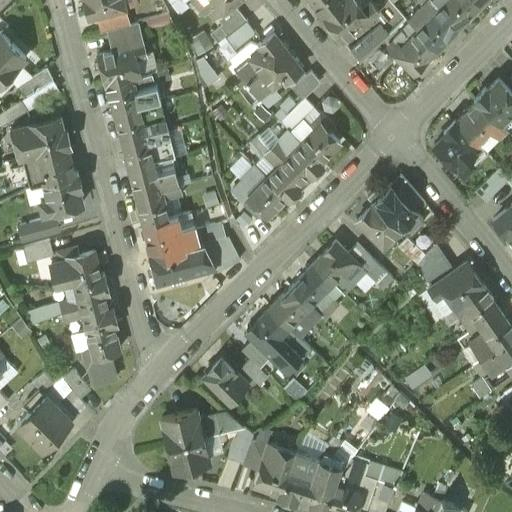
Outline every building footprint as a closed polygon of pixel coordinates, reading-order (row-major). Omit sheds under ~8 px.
[(123,0),(84,0),(88,14),(98,12),(125,4),(123,0)] [(163,0),(162,0),(144,7),(148,16),(167,9),(163,0)] [(215,0),(217,2),(211,7),(217,14),(234,0),(215,0)] [(313,0),(314,0),(313,1),(322,14),(339,0),(313,0)] [(339,0),(322,14),(342,39),(379,11),(370,0),(361,7),(355,0),(339,0)] [(440,7),(432,0),(429,0),(410,20),(418,29),(418,30),(436,48),(459,25),(440,7)] [(446,0),(440,7),(459,25),(481,3),(477,0),(446,0)] [(125,4),(98,12),(102,29),(109,27),(129,22),(125,4)] [(233,12),(216,25),(223,34),(240,21),(233,12)] [(129,22),(109,27),(115,47),(143,40),(138,20),(129,22)] [(381,24),(350,49),(359,61),(388,34),(381,24)] [(191,34),(199,50),(215,42),(207,26),(191,34)] [(26,55),(1,30),(0,30),(0,66),(7,74),(26,55)] [(273,30),(258,42),(261,46),(249,56),(261,70),(287,48),(273,30)] [(410,37),(395,52),(414,71),(436,48),(418,30),(410,37)] [(404,31),(389,46),(395,52),(410,37),(404,31)] [(115,47),(98,51),(106,81),(140,72),(136,55),(146,52),(143,40),(115,47)] [(287,48),(261,70),(267,77),(273,84),(283,75),(286,79),(302,66),(287,48)] [(249,56),(236,66),(241,73),(240,74),(247,82),(261,70),(249,56)] [(47,64),(18,83),(27,93),(53,76),(47,64)] [(140,72),(106,81),(110,96),(111,96),(115,108),(139,102),(139,103),(162,97),(158,82),(135,88),(133,81),(142,79),(142,81),(153,79),(151,69),(140,72)] [(261,70),(247,82),(252,89),(267,77),(261,70)] [(311,70),(292,85),(302,97),(319,80),(311,70)] [(511,91),(498,78),(488,88),(486,86),(474,98),(476,100),(477,99),(496,118),(500,122),(511,109),(511,91)] [(289,93),(280,101),(286,108),(295,99),(289,93)] [(23,97),(0,110),(0,116),(3,121),(28,105),(23,97)] [(139,102),(115,108),(122,137),(146,130),(165,125),(169,124),(162,97),(139,103),(139,102)] [(457,120),(456,121),(475,139),(476,138),(492,122),(496,118),(477,99),(476,100),(457,120)] [(320,110),(309,122),(315,129),(302,142),(320,159),(340,139),(329,128),(333,123),(320,110)] [(60,112),(29,120),(29,119),(12,124),(20,155),(24,153),(28,152),(67,142),(67,143),(71,143),(67,127),(63,127),(60,112)] [(455,117),(443,129),(446,132),(435,143),(463,171),(472,162),(466,156),(475,147),(480,142),(476,138),(475,139),(456,121),(457,120),(455,117)] [(500,122),(496,118),(492,122),(495,124),(493,130),(499,135),(506,128),(500,122)] [(165,125),(146,130),(148,137),(152,136),(155,138),(167,135),(165,125)] [(146,130),(122,137),(129,165),(153,159),(148,137),(146,130)] [(302,142),(291,131),(281,141),(292,152),(285,159),(303,176),(308,171),(311,174),(323,161),(320,159),(302,142)] [(281,141),(278,139),(272,146),(285,159),(292,152),(281,141)] [(67,142),(28,152),(24,153),(32,183),(44,180),(75,172),(74,171),(67,143),(67,142)] [(488,150),(480,142),(475,147),(483,155),(488,150)] [(285,159),(272,146),(265,152),(278,165),(285,159)] [(252,161),(241,150),(235,156),(246,168),(252,161)] [(153,159),(129,165),(136,193),(160,187),(159,180),(153,159)] [(278,165),(268,176),(286,193),(285,194),(288,197),(300,185),(297,182),(303,176),(285,159),(278,165)] [(256,164),(249,171),(250,173),(236,187),(241,191),(238,195),(251,208),(256,203),(266,213),(285,194),(286,193),(268,176),(256,164)] [(499,165),(476,188),(486,198),(509,175),(499,165)] [(75,172),(44,180),(48,196),(40,198),(43,210),(82,200),(78,186),(82,185),(78,170),(74,171),(75,172)] [(177,173),(165,176),(163,179),(159,180),(160,187),(180,182),(177,173)] [(180,182),(160,187),(162,194),(166,192),(169,194),(182,191),(180,182)] [(415,208),(389,183),(373,199),(399,225),(415,208)] [(160,187),(136,193),(144,221),(168,215),(162,194),(160,187)] [(399,225),(373,199),(356,217),(382,243),(399,225)] [(511,202),(493,217),(511,240),(511,202)] [(52,213),(19,223),(23,238),(56,228),(52,213)] [(168,215),(144,221),(147,234),(145,235),(149,250),(184,240),(182,233),(173,235),(168,215)] [(221,219),(198,225),(199,230),(182,233),(184,240),(185,244),(203,239),(225,233),(221,219)] [(424,250),(406,233),(397,242),(417,259),(424,250)] [(228,234),(203,239),(216,264),(219,269),(240,257),(228,234)] [(336,238),(313,260),(332,279),(343,289),(364,268),(363,267),(364,265),(347,249),(336,238)] [(184,240),(149,250),(157,280),(216,264),(203,239),(185,244),(184,240)] [(25,257),(53,251),(50,240),(23,246),(25,257)] [(366,250),(356,240),(347,249),(364,265),(363,267),(364,268),(382,286),(392,276),(380,264),(366,250)] [(434,240),(426,249),(415,262),(427,280),(450,264),(434,240)] [(388,256),(373,242),(366,250),(380,264),(388,256)] [(93,247),(78,251),(77,245),(58,250),(61,259),(51,262),(57,285),(75,280),(100,274),(100,273),(93,247)] [(466,259),(428,286),(435,296),(444,289),(455,304),(462,299),(484,284),(466,259)] [(313,260),(291,283),(310,302),(323,288),(332,279),(313,260)] [(100,274),(75,280),(78,294),(81,303),(106,297),(104,289),(108,288),(104,272),(100,273),(100,274)] [(310,302),(291,283),(269,306),(288,324),(299,334),(320,312),(318,310),(310,302)] [(484,284),(462,299),(466,305),(479,323),(499,309),(492,298),(493,298),(484,284)] [(323,288),(310,302),(318,310),(331,296),(323,288)] [(78,294),(41,303),(29,308),(33,319),(44,316),(63,308),(81,303),(78,294)] [(106,297),(81,303),(82,308),(87,327),(112,320),(112,321),(116,320),(112,303),(108,305),(106,297)] [(455,304),(444,312),(451,322),(462,314),(459,310),(466,305),(462,299),(455,304)] [(81,303),(63,308),(44,316),(48,325),(66,319),(65,317),(76,314),(75,309),(82,308),(81,303)] [(299,334),(288,324),(269,306),(247,329),(287,368),(302,353),(310,345),(299,334)] [(511,327),(499,309),(479,323),(491,340),(496,347),(511,335),(511,327)] [(112,320),(87,327),(92,345),(83,347),(87,362),(87,363),(92,382),(116,376),(111,354),(105,355),(104,351),(119,347),(112,321),(112,320)] [(511,335),(496,347),(501,355),(511,369),(511,335)] [(268,356),(250,339),(242,347),(260,365),(268,356)] [(491,340),(475,350),(480,358),(496,347),(491,340)] [(496,347),(480,358),(487,368),(498,360),(498,357),(501,355),(496,347)] [(221,354),(202,372),(228,398),(247,380),(221,354)] [(266,374),(249,356),(241,365),(258,382),(266,374)] [(413,384),(433,370),(427,360),(407,375),(413,384)] [(89,385),(72,366),(61,375),(78,394),(89,385)] [(483,376),(472,384),(480,396),(491,387),(483,376)] [(37,386),(22,401),(29,407),(44,392),(37,386)] [(29,407),(16,420),(43,446),(70,418),(44,392),(29,407)] [(382,416),(392,403),(379,393),(369,406),(382,416)] [(194,407),(161,415),(168,442),(200,434),(194,407)] [(229,413),(214,419),(218,428),(232,422),(229,413)] [(200,434),(168,442),(174,468),(207,460),(200,434)] [(268,440),(264,450),(257,448),(252,464),(259,467),(254,482),(279,490),(280,491),(293,448),(268,440)] [(307,452),(293,448),(280,491),(279,490),(278,494),(295,499),(296,496),(303,498),(317,455),(308,452),(307,452)] [(370,460),(353,454),(337,476),(334,480),(326,505),(328,505),(349,511),(353,511),(355,507),(366,510),(377,475),(366,471),(370,460)] [(326,458),(317,455),(303,498),(311,500),(310,504),(327,509),(328,505),(326,505),(334,480),(343,463),(326,458)] [(373,457),(368,472),(400,481),(404,466),(373,457)] [(377,475),(366,510),(371,511),(383,511),(398,481),(377,475)] [(432,494),(427,504),(429,507),(426,511),(424,511),(416,508),(413,511),(434,511),(441,498),(432,494)] [(444,511),(449,502),(441,498),(434,511),(436,511),(444,511)]
